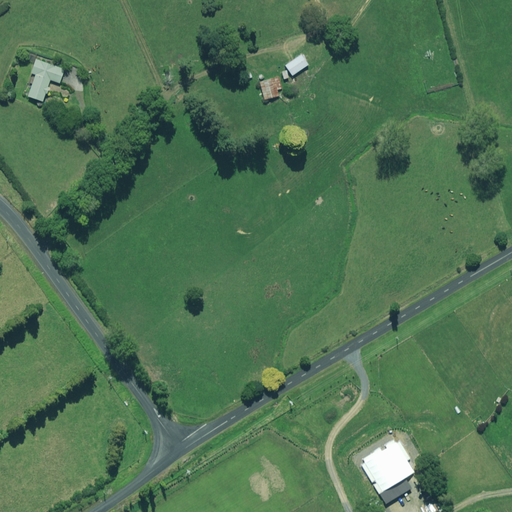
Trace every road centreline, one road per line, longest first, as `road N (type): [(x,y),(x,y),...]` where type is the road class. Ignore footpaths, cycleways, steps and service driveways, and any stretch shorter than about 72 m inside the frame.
road 1 (unclassified): [(511,252),(180,451)]
road 2 (unclassified): [(0,208),(180,451)]
